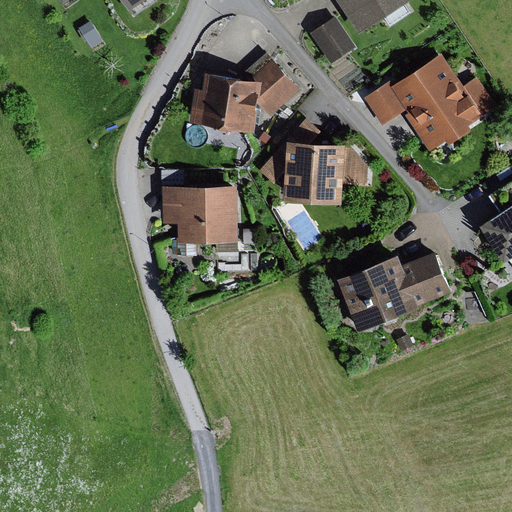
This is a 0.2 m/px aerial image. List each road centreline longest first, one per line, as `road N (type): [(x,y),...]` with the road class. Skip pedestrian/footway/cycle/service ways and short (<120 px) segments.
road 1 (unclassified): [(131,210),(162,325),(200,421),(216,511)]
road 2 (residential): [(247,0),(439,210)]
road 3 (residential): [(208,0),(123,158),(131,210)]
